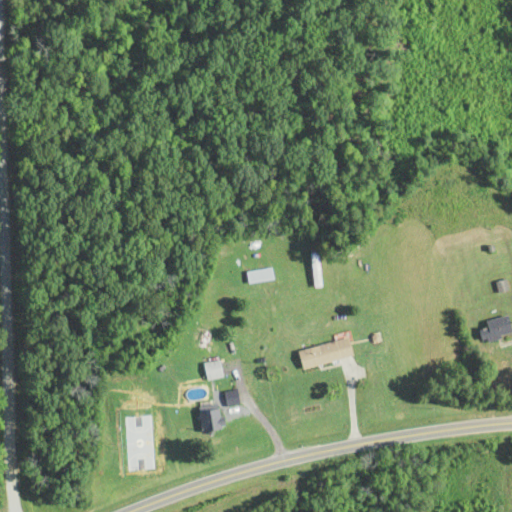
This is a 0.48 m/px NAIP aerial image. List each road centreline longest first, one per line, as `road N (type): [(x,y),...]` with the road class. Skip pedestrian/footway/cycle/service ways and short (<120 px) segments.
road 1 (residential): [(20,511),(0,36)]
road 2 (tertiary): [(511,425),(271,466),(138,511)]
